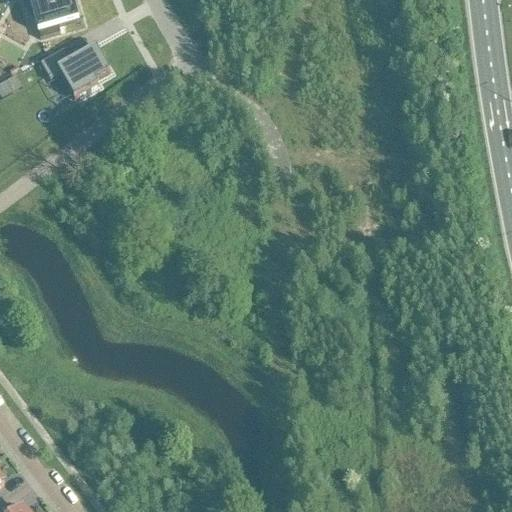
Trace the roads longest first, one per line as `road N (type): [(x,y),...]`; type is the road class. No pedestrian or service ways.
road 1 (residential): [(154,0),(189,61),(260,128),(282,177)]
road 2 (primary): [(483,0),(511,193)]
